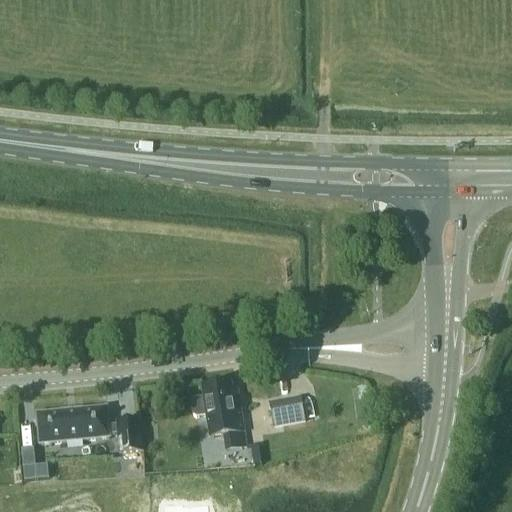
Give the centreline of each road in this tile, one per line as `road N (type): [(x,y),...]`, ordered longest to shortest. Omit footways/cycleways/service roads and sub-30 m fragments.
road 1 (primary): [(431,177),(191,165),(0,141)]
road 2 (tertiary): [(0,381),(296,348)]
road 3 (tertiary): [(445,326),(296,348)]
road 4 (primary): [(445,326),(466,177)]
road 5 (primary): [(431,177),(432,266),(445,326)]
road 6 (primary): [(414,511),(444,364)]
road 7 (tertiary): [(296,348),(444,364)]
